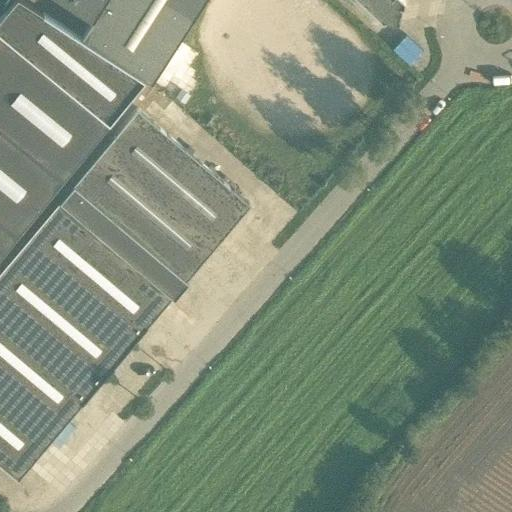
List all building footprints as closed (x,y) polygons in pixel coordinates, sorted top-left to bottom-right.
[(3,11),(0,15),(0,34),(6,39),(107,122),(144,77),(80,37),(23,0),(7,0),(1,10),(3,11)] [(150,82),(202,0),(60,0),(91,20),(80,37),(144,77),(150,82)] [(358,0),(382,22),(383,20),(395,23),(399,6),(402,7),(404,0),(403,0),(358,0)] [(0,128),(61,179),(108,122),(107,122),(6,39),(0,34),(0,128)] [(181,89),(176,97),(184,102),(189,95),(181,89)] [(72,184),(185,279),(249,203),(136,108),(72,184)] [(0,221),(16,234),(61,179),(0,128),(0,221)] [(187,281),(185,279),(72,184),(0,269),(0,464),(17,479),(171,296),(173,297),(187,281)] [(0,253),(16,234),(0,221),(0,253)]
